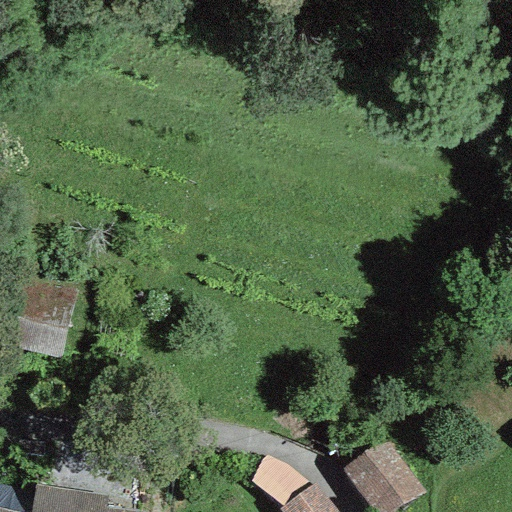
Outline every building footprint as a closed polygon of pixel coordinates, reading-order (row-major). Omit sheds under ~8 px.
[(75,289),(18,274),(1,344),(58,358),(75,289)] [(381,438),(341,467),(372,511),(393,511),(421,493),(381,438)] [(282,506),(309,486),(289,468),(266,455),(249,482),(282,506)] [(282,506),(278,509),(280,511),(336,511),(313,483),(309,486),(282,506)] [(143,511),(102,507),(105,496),(34,485),(29,511),(12,511),(0,509),(0,511),(143,511)]
